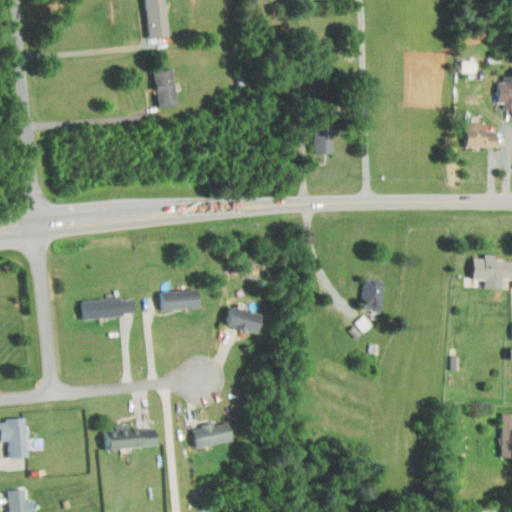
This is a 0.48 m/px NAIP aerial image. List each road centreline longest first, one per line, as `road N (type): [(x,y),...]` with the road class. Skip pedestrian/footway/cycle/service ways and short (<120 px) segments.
road 1 (primary): [(511,200),(386,200),(0,230)]
road 2 (residential): [(37,226),(14,0)]
road 3 (residential): [(0,398),(204,380)]
road 4 (residential): [(55,392),(37,226)]
